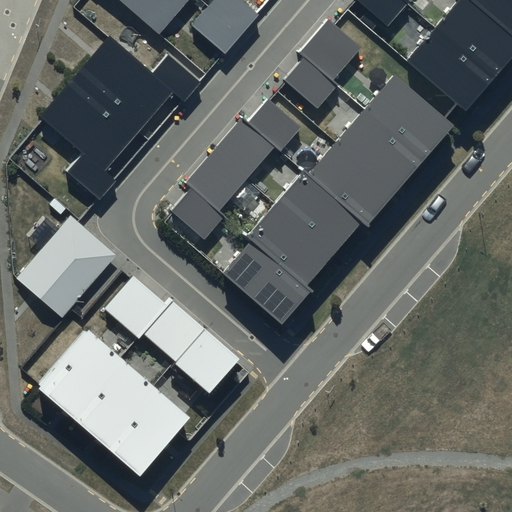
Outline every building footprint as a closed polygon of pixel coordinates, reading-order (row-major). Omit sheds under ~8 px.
[(117,0),(158,36),(190,0),(117,0)] [(258,17),(238,0),(216,0),(209,9),(193,27),(224,55),(258,17)] [(356,0),(357,0),(387,27),(407,4),(402,0),(356,0)] [(511,0),(460,0),(435,28),(406,62),(457,107),(464,113),(511,59),(511,0)] [(333,27),(327,21),(299,55),(304,59),(284,82),(316,110),(338,85),(333,81),(360,50),(333,27)] [(150,76),(108,39),(95,54),(56,99),(39,119),(83,156),(104,175),(140,133),(173,95),(150,76)] [(150,76),(173,95),(184,104),(201,84),(168,57),(150,76)] [(445,120),(393,76),(364,110),(335,143),(308,175),(302,170),(273,204),(245,236),(253,243),(240,258),(225,277),(223,278),(244,295),(255,305),(281,327),(293,313),(310,293),(304,289),(360,225),(367,231),(455,129),(445,120)] [(170,213),(203,242),(225,218),(218,212),(246,181),(276,148),(280,152),(299,130),(267,101),(246,124),(240,118),(183,182),(191,189),(170,213)] [(83,156),(66,175),(97,202),(114,183),(112,182),(104,175),(83,156)] [(76,224),(70,218),(16,280),(61,320),(70,309),(115,258),(76,224)] [(164,306),(132,278),(131,279),(103,310),(137,341),(141,336),(173,364),(208,397),(237,365),(168,302),(164,306)] [(117,361),(86,335),(55,371),(36,392),(61,414),(95,443),(138,480),(168,446),(178,433),(188,422),(151,390),(117,361)]
